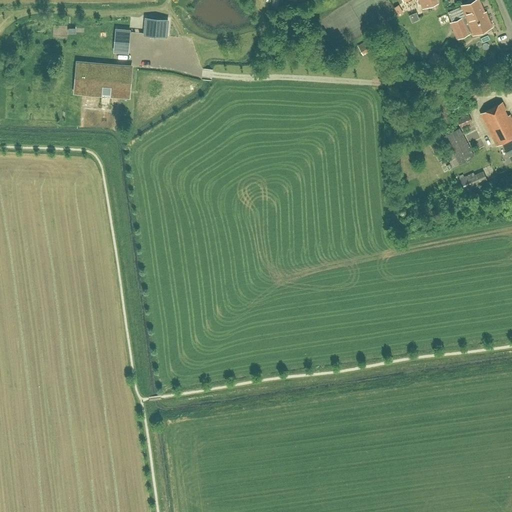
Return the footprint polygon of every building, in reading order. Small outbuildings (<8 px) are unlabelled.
[(452,21),(456,30),(454,30),(457,37),(462,35),(462,36),(472,31),(473,34),(491,26),(486,15),(485,16),(478,0),(472,0),(461,5),(465,16),(452,21)] [(167,20),(146,18),(145,34),(165,36),(167,20)] [(116,29),(114,50),(127,51),(129,30),(116,29)] [(387,43),(394,55),(404,49),(398,38),(387,43)] [(358,45),(363,52),(370,49),(365,41),(358,45)] [(444,59),(434,53),(428,63),(438,69),(444,59)] [(81,91),(81,92),(122,95),(124,70),(113,69),(114,65),(94,63),(94,67),(86,67),(83,67),(81,91)] [(61,111),(83,110),(82,97),(60,98),(61,111)] [(480,113),(496,145),(502,142),(509,155),(511,153),(511,118),(509,114),(507,115),(504,109),(506,109),(502,101),(480,113)] [(474,156),(459,128),(444,136),(459,164),(474,156)] [(447,175),(459,168),(455,160),(442,167),(447,175)] [(487,183),(481,169),(460,178),(466,192),(487,183)]
